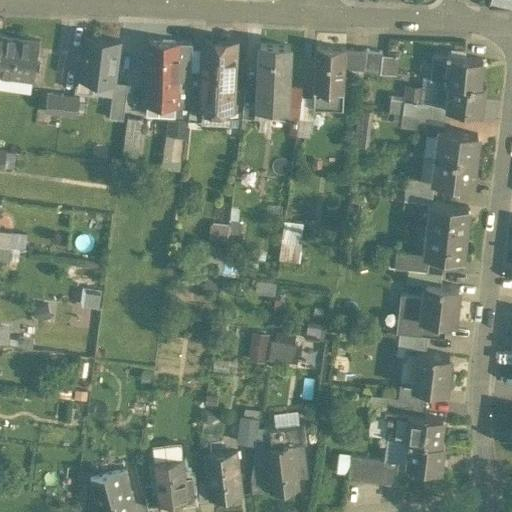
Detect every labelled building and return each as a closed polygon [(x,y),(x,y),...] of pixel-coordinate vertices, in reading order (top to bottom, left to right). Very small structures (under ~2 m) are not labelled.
[(3,33),(0,55),(0,70),(34,76),(39,38),(3,33)] [(119,39),(86,34),(83,56),(80,56),(78,75),(114,80),(119,39)] [(180,39),(148,37),(146,100),(147,100),(147,113),(175,114),(176,102),(189,102),(190,91),(191,69),(192,40),(180,39)] [(235,41),(205,39),(203,70),(201,106),(204,106),(203,113),(231,114),(231,107),(232,107),(233,85),(235,41)] [(290,43),(260,42),(258,86),(263,86),(262,100),(288,101),(287,115),(299,116),(299,115),(300,115),(302,95),(302,85),(289,84),(290,43)] [(346,46),(316,45),(314,89),(314,96),(313,104),(314,104),(343,106),(346,46)] [(367,47),(350,46),(349,65),(352,65),(364,66),(367,47)] [(382,49),(367,47),(364,66),(364,69),(380,71),(382,49)] [(482,57),(450,53),(450,51),(448,50),(447,53),(435,52),(432,77),(436,78),(436,77),(479,83),(482,57)] [(364,66),(352,65),(351,72),(363,73),(364,69),(364,66)] [(203,70),(191,69),(190,91),(189,102),(187,117),(203,118),(203,113),(204,106),(201,106),(203,70)] [(479,83),(436,77),(436,78),(434,97),(449,99),(448,105),(480,109),(483,83),(479,83)] [(246,85),(233,85),(232,107),(231,107),(231,114),(243,114),(243,113),(246,90),(245,90),(246,85)] [(257,90),(246,90),(243,113),(255,114),(257,90)] [(64,93),(48,91),(45,109),(62,111),(64,93)] [(80,95),(64,93),(62,111),(78,113),(80,95)] [(314,96),(302,95),(300,115),(312,116),(314,104),(313,104),(314,96)] [(432,102),(404,98),(402,112),(425,115),(431,115),(432,102)] [(373,108),(359,106),(355,143),(369,144),(373,108)] [(425,115),(402,112),(401,123),(424,126),(425,115)] [(142,116),(127,115),(124,144),(139,146),(142,116)] [(478,131),(441,127),(441,128),(438,154),(474,158),(477,132),(478,133),(478,131)] [(474,158),(438,154),(435,178),(434,178),(434,179),(471,184),(471,183),(474,158)] [(434,178),(408,175),(406,186),(433,189),(434,179),(434,178)] [(433,189),(406,186),(404,198),(432,201),(432,200),(433,189)] [(468,205),(432,200),(432,201),(429,226),(465,230),(468,205)] [(287,205),(268,202),(266,217),(285,219),(287,205)] [(242,219),(230,218),(229,228),(241,229),(242,219)] [(302,227),(284,224),(283,236),(299,238),(302,227)] [(465,230),(429,226),(426,250),(426,252),(430,252),(462,256),(465,230)] [(241,229),(229,228),(226,249),(238,250),(241,229)] [(426,250),(398,247),(396,265),(416,267),(428,268),(430,252),(426,252),(426,250)] [(428,268),(416,267),(414,280),(426,282),(426,280),(441,282),(442,270),(428,268)] [(441,282),(426,280),(426,282),(422,316),(454,320),(459,284),(441,282)] [(321,336),(324,326),(309,322),(306,332),(321,336)] [(252,327),(248,352),(299,359),(315,361),(319,336),(305,334),(304,341),(268,336),(269,329),(252,327)] [(450,353),(418,350),(414,385),(446,389),(448,368),(445,367),(447,355),(450,355),(450,353)] [(427,399),(387,394),(385,409),(410,412),(411,411),(425,413),(427,399)] [(369,432),(388,434),(390,417),(384,416),(385,409),(372,408),(369,432)] [(425,413),(411,411),(410,412),(385,409),(384,416),(390,417),(388,434),(408,436),(407,437),(411,437),(439,441),(439,440),(442,415),(425,413)] [(239,440),(254,443),(259,418),(244,415),(239,440)] [(304,421),(268,425),(271,444),(265,445),(267,460),(253,463),(251,476),(252,490),(270,488),(270,489),(300,485),(294,442),(307,441),(304,421)] [(439,441),(411,437),(408,463),(440,468),(443,441),(439,440),(439,441)] [(236,449),(206,453),(209,478),(211,496),(212,496),(241,493),(236,449)] [(364,455),(351,453),(349,476),(361,478),(364,455)] [(375,456),(364,455),(361,478),(372,480),(375,456)] [(183,456),(154,460),(157,484),(159,502),(160,502),(188,499),(183,456)] [(387,458),(375,456),(372,480),(384,482),(387,458)] [(399,460),(387,458),(384,482),(396,484),(399,460)] [(119,468),(91,476),(100,511),(123,511),(130,510),(119,468)] [(209,478),(198,480),(200,501),(213,500),(212,496),(211,496),(209,478)] [(157,484),(145,486),(147,506),(160,504),(160,502),(159,502),(157,484)]
